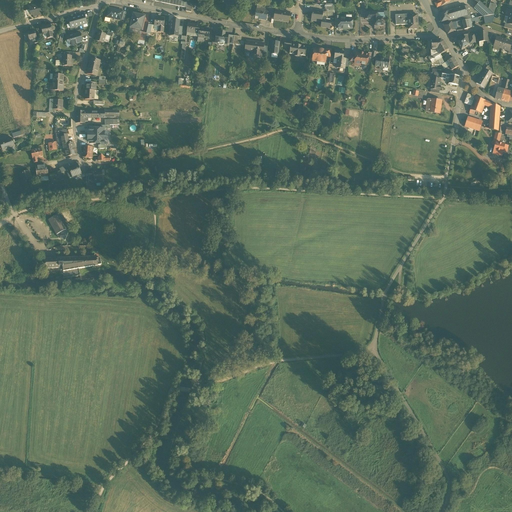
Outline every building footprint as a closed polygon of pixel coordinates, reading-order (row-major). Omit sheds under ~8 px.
[(169,0),(169,4),(186,8),(187,3),(174,0),(169,0)] [(494,15),(479,2),(478,4),(474,8),(483,17),(494,15)] [(33,14),(34,16),(42,14),(39,4),(29,7),(30,10),(31,15),(33,14)] [(488,9),(494,14),(496,6),(490,4),(488,9)] [(256,11),(257,8),(250,6),(249,12),(246,11),(245,20),(254,22),(255,17),(256,11)] [(458,18),(462,17),(467,15),(465,8),(464,7),(456,9),(458,18)] [(111,18),(121,20),(123,12),(109,8),(107,17),(106,18),(105,18),(104,21),(109,23),(111,18)] [(449,20),(458,18),(456,9),(446,12),(449,20)] [(312,20),(321,22),(322,17),(323,12),(313,10),(312,20)] [(268,12),(265,11),(262,11),(262,12),(256,11),(255,17),(259,17),(259,20),(266,21),(268,12)] [(273,21),(288,23),(290,13),(275,11),(275,13),(273,21)] [(439,14),(441,23),(449,20),(446,12),(439,14)] [(373,20),(374,27),(379,27),(383,27),(383,19),(385,18),(385,16),(383,16),(383,13),(366,14),(366,20),(373,20)] [(401,14),(390,15),(391,31),(398,30),(401,29),(401,31),(407,31),(407,29),(410,29),(410,30),(417,30),(416,14),(406,14),(406,13),(401,13),(401,14)] [(130,28),(142,30),(145,17),(133,14),(130,28)] [(83,24),(87,23),(84,15),(78,17),(78,16),(75,17),(68,19),(70,24),(71,28),(83,24)] [(494,15),(483,17),(485,24),(492,23),(494,15)] [(326,18),(322,17),(321,22),(321,28),(330,29),(331,22),(326,21),(326,18)] [(158,32),(163,33),(165,19),(155,18),(154,26),(155,26),(154,30),(156,31),(157,31),(157,30),(158,30),(158,32)] [(351,23),(351,20),(346,21),(346,19),(339,19),(339,26),(339,29),(351,29),(351,27),(353,26),(353,24),(351,23)] [(178,37),(178,36),(179,27),(180,21),(172,20),(170,36),(178,37)] [(455,31),(454,29),(451,23),(443,26),(447,34),(455,31)] [(187,33),(198,34),(199,28),(199,26),(188,24),(187,33)] [(53,37),(52,34),(51,31),(50,25),(45,26),(45,25),(41,26),(43,35),(44,38),(47,38),(47,39),(53,37)] [(148,25),(146,33),(146,34),(150,34),(151,32),(154,32),(154,30),(155,26),(154,26),(148,25)] [(210,30),(199,28),(198,34),(198,37),(204,38),(208,39),(210,30)] [(38,38),(36,39),(35,31),(27,33),(28,38),(29,41),(33,40),(34,44),(34,45),(37,44),(38,38)] [(76,43),(82,42),(80,33),(66,37),(67,42),(69,42),(70,45),(71,45),(71,46),(76,45),(76,43)] [(101,43),(103,43),(103,42),(105,35),(106,35),(98,33),(95,41),(97,41),(101,43)] [(227,44),(229,45),(230,39),(227,38),(228,36),(228,35),(224,35),(225,33),(220,33),(220,34),(217,34),(216,34),(216,38),(215,43),(217,44),(218,45),(221,46),(223,46),(224,45),(227,45),(227,44)] [(478,33),(479,42),(483,42),(487,41),(487,38),(487,33),(478,33)] [(464,35),(464,38),(465,37),(469,45),(472,44),(472,43),(476,43),(475,34),(464,35)] [(233,45),(240,46),(241,42),(241,37),(234,36),(233,45)] [(469,45),(465,37),(464,38),(459,41),(457,42),(461,50),(469,45)] [(499,49),(502,50),(505,41),(505,40),(496,37),(495,42),(493,47),(499,49)] [(428,59),(431,64),(441,58),(440,55),(448,50),(443,42),(440,40),(430,41),(432,50),(433,56),(431,57),(429,58),(428,59)] [(507,41),(505,41),(502,50),(508,52),(509,52),(510,48),(511,42),(508,41),(507,41)] [(254,58),(261,58),(262,54),(263,47),(263,44),(246,42),(245,52),(249,53),(252,53),(255,53),(254,56),(254,55),(254,57),(254,58)] [(271,54),(278,55),(278,48),(279,43),(278,43),(271,42),(271,46),(269,46),(269,49),(271,49),(270,52),(270,54),(271,54)] [(294,57),(299,58),(300,56),(305,56),(306,47),(301,47),(301,46),(296,46),(291,45),(290,45),(290,49),(289,54),(295,55),(294,57)] [(317,61),(325,62),(325,57),(326,51),(314,49),(314,50),(313,59),(317,60),(317,61)] [(334,59),(337,60),(343,60),(344,52),(335,51),(334,56),(334,59)] [(362,66),(364,66),(366,65),(366,62),(367,63),(367,59),(368,55),(356,54),(356,56),(355,63),(354,64),(355,65),(356,65),(359,66),(361,65),(362,66)] [(63,66),(73,66),(73,60),(71,60),(71,56),(64,56),(63,61),(63,66)] [(383,69),(384,68),(388,69),(389,58),(383,57),(383,60),(376,59),(375,67),(379,67),(379,69),(383,69)] [(446,62),(450,68),(451,71),(459,67),(453,58),(446,62)] [(91,59),(89,66),(98,69),(100,61),(91,59)] [(345,60),(343,60),(337,60),(337,65),(336,68),(344,69),(345,67),(345,66),(345,60)] [(96,77),(98,69),(89,66),(87,74),(96,77)] [(476,84),(484,89),(492,74),(485,69),(476,84)] [(53,84),(53,86),(63,87),(64,82),(63,82),(63,75),(54,75),(53,80),(53,84)] [(458,77),(450,76),(449,79),(449,82),(448,84),(449,84),(449,85),(451,86),(452,85),(457,86),(458,77)] [(432,78),(431,84),(430,89),(439,91),(440,87),(439,87),(440,80),(433,79),(432,78)] [(87,83),(86,90),(94,91),(95,91),(96,83),(87,83)] [(495,99),(501,101),(504,90),(502,90),(501,90),(501,89),(498,88),(495,99)] [(94,100),(94,91),(86,90),(85,90),(85,99),(94,100)] [(507,91),(504,90),(501,101),(507,102),(508,99),(509,99),(510,95),(509,95),(510,92),(507,91)] [(470,113),(473,114),(474,111),(481,114),(483,109),(486,101),(475,96),(470,110),(470,113)] [(56,110),(62,110),(62,106),(61,106),(62,100),(53,100),(53,109),(56,110)] [(441,101),(431,100),(430,104),(431,104),(430,112),(438,114),(440,106),(441,101)] [(483,109),(491,111),(491,103),(486,101),(483,109)] [(499,107),(491,103),(491,111),(489,129),(497,131),(498,122),(499,107)] [(104,112),(76,112),(76,123),(84,123),(84,122),(84,118),(88,118),(91,118),(105,118),(105,112),(104,112)] [(465,126),(479,131),(482,123),(468,118),(465,126)] [(68,134),(67,129),(58,131),(59,139),(60,139),(62,139),(61,135),(67,134),(68,134)] [(492,146),(495,146),(496,142),(499,143),(501,134),(497,134),(495,133),(493,142),(493,144),(492,146)] [(104,146),(104,145),(107,145),(108,145),(108,137),(88,136),(88,140),(90,140),(90,144),(98,144),(98,146),(104,146)] [(0,142),(0,143),(2,150),(15,146),(12,138),(0,142)] [(62,142),(64,150),(75,147),(73,142),(68,143),(68,140),(62,142)] [(49,144),(50,151),(57,150),(56,142),(49,144)] [(504,144),(499,143),(496,142),(495,146),(493,151),(494,151),(493,154),(501,156),(501,153),(502,153),(504,145),(504,144)] [(83,158),(92,158),(93,147),(84,146),(83,158)] [(76,154),(75,147),(64,150),(63,150),(64,154),(65,157),(76,154)] [(41,148),(35,150),(37,158),(43,156),(41,148)] [(70,171),(73,178),(76,176),(80,175),(81,174),(77,164),(69,168),(70,171)] [(36,171),(37,177),(40,177),(48,176),(48,171),(47,171),(47,166),(36,166),(36,171)] [(97,180),(97,183),(102,183),(102,176),(102,170),(89,171),(89,175),(89,180),(94,180),(97,180)] [(29,171),(23,173),(26,180),(29,178),(31,178),(29,171)] [(50,176),(52,182),(60,180),(57,173),(50,176)] [(31,184),(29,178),(26,180),(22,181),(25,190),(29,188),(28,185),(31,184)] [(68,234),(66,230),(58,215),(48,220),(57,235),(59,238),(60,239),(59,239),(65,241),(68,234)] [(63,273),(64,278),(77,275),(80,275),(79,270),(79,269),(98,265),(97,259),(97,258),(45,259),(45,269),(60,268),(61,271),(61,272),(62,273),(63,273)]
